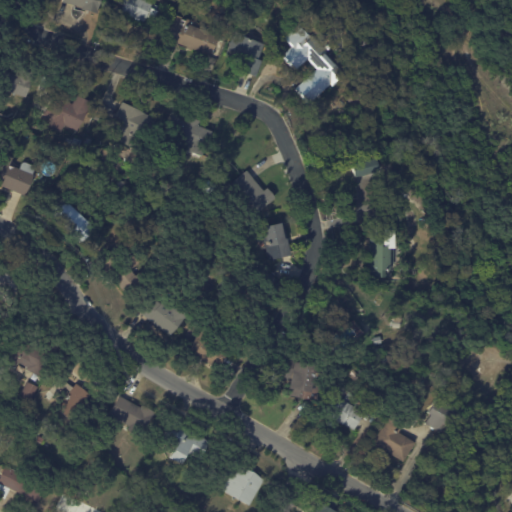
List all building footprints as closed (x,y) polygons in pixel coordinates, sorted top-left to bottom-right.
[(89,11),(82,9),(83,7),(64,2),(64,0),(102,0),(100,13),(89,11)] [(147,0),(147,1),(153,4),(151,9),(158,12),(154,21),(147,17),(144,23),(122,13),(124,7),(114,2),(114,0),(147,0)] [(227,2),(233,5),(229,14),(223,11),(227,2)] [(225,15),(236,20),(231,32),(220,27),(225,15)] [(190,23),(189,24),(220,36),(212,56),(193,49),(193,50),(188,49),(189,47),(169,40),(178,16),(191,20),(190,23)] [(301,91),(298,87),(319,70),(310,59),(295,71),(283,56),(294,47),(285,37),(301,24),(311,35),(306,39),(308,42),(314,37),(347,76),(334,86),(332,84),(310,102),(301,91)] [(246,37),(265,44),(259,60),(263,61),(257,76),(244,72),(247,63),(228,56),(236,32),(246,36),(246,37)] [(3,69),(18,74),(17,78),(31,83),(27,98),(0,88),(0,71),(1,68),(3,69)] [(347,97),(358,87),(365,96),(362,99),(366,104),(358,111),(347,97)] [(78,96),(92,103),(78,132),(66,125),(62,133),(50,127),(53,120),(44,116),(54,95),(73,105),(77,96),(78,96)] [(142,136),(131,130),(129,135),(94,117),(101,104),(117,113),(123,102),(155,119),(146,138),(142,136)] [(173,117),(185,120),(186,116),(201,121),(199,127),(208,130),(205,140),(211,141),(206,157),(164,144),(173,117)] [(81,146),(74,144),(73,146),(66,143),(67,138),(74,141),(75,138),(82,141),(81,146)] [(88,138),(93,141),(89,150),(83,147),(88,138)] [(11,162),(10,165),(20,170),(22,165),(24,163),(26,163),(33,166),(35,168),(35,170),(33,175),(34,176),(25,196),(0,185),(0,153),(12,159),(11,162)] [(380,163),(382,172),(358,178),(354,163),(379,157),(380,163)] [(395,177),(393,169),(405,167),(407,178),(396,180),(395,177)] [(249,172),(265,192),(268,189),(277,198),(253,219),(227,188),(247,171),(249,172)] [(119,179),(125,184),(119,193),(113,188),(119,179)] [(82,240),(69,227),(66,230),(50,214),(65,199),(94,228),(82,240)] [(393,217),(392,208),(403,206),(404,217),(393,218),(393,217)] [(288,238),(293,256),(270,261),(263,229),(283,224),(285,237),(288,236),(288,238)] [(396,247),(396,250),(395,250),(395,267),(392,267),(392,272),(387,272),(387,275),(390,275),(390,278),(370,278),(370,238),(377,238),(377,229),(396,229),(396,247)] [(118,258),(122,264),(132,256),(138,264),(129,271),(139,283),(125,294),(99,261),(112,250),(118,258)] [(0,268),(8,272),(23,280),(8,307),(0,302),(0,268)] [(456,293),(461,289),(467,296),(461,300),(456,293)] [(169,337),(133,309),(145,293),(160,305),(163,300),(172,308),(175,304),(188,314),(169,337)] [(227,356),(219,370),(189,352),(203,327),(215,335),(210,345),(227,355),(227,356)] [(23,336),(28,339),(26,343),(56,357),(46,379),(25,369),(26,366),(17,361),(14,366),(4,362),(18,334),(23,336)] [(381,337),(383,344),(375,345),(374,338),(381,337)] [(391,353),(393,362),(383,364),(381,355),(391,353)] [(309,401),(290,396),(291,390),(290,390),(291,384),(283,382),(288,363),(318,370),(310,402),(309,401)] [(30,383),(37,387),(27,404),(17,398),(27,381),(30,383)] [(67,382),(72,386),(75,382),(89,394),(71,417),(58,406),(62,400),(54,394),(65,381),(67,382)] [(356,410),(365,415),(356,432),(345,425),(343,427),(332,420),(335,416),(327,411),(340,388),(362,400),(356,410)] [(121,396),(141,407),(142,404),(155,411),(142,437),(127,429),(129,425),(109,414),(119,395),(121,396)] [(442,434),(427,426),(433,416),(429,415),(439,397),(457,407),(442,434)] [(406,424),(400,433),(416,444),(404,463),(374,443),(393,416),(406,424)] [(177,428),(179,429),(181,425),(212,442),(202,459),(189,452),(184,463),(172,456),(177,446),(162,438),(170,424),(177,428)] [(238,466),(263,479),(250,505),(223,490),(237,465),(238,466)] [(21,493),(11,488),(6,498),(0,495),(0,480),(7,466),(46,485),(38,501),(21,493)] [(66,511),(56,507),(64,491),(109,511),(66,511)] [(339,511),(315,511),(321,502),(339,511)]
